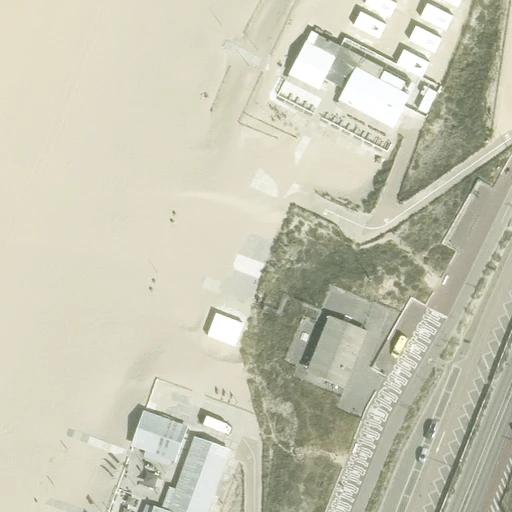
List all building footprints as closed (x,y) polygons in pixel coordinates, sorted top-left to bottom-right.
[(393,18),(379,58),(444,82),(459,41),(393,18)] [(346,119),(329,164),(362,177),(380,133),(346,119)] [(234,351),(240,328),(211,320),(205,343),(234,351)] [(351,326),(341,322),(340,325),(332,323),(313,372),(320,375),(319,378),(345,389),(368,332),(356,328),(351,326)] [(86,410),(99,413),(104,391),(91,389),(86,410)] [(143,410),(131,445),(147,450),(144,457),(173,467),(187,425),(143,410)] [(200,421),(171,511),(224,511),(249,436),(200,421)]
